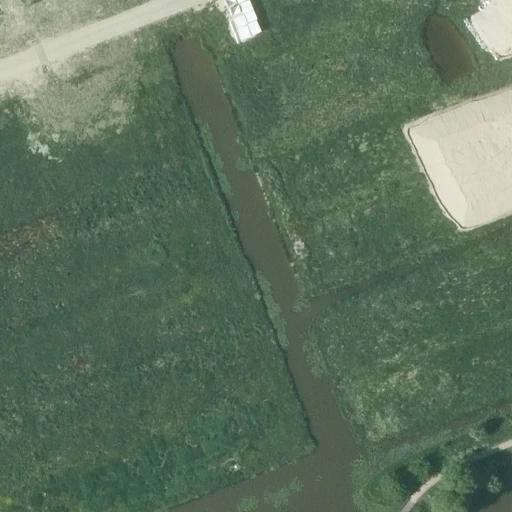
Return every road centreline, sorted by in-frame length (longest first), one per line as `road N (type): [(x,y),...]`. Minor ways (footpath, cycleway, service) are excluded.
road 1 (residential): [(326,275),(302,187),(299,0)]
road 2 (residential): [(326,275),(450,192),(511,164)]
road 3 (unclassified): [(182,0),(28,59)]
road 4 (residential): [(412,415),(326,275)]
